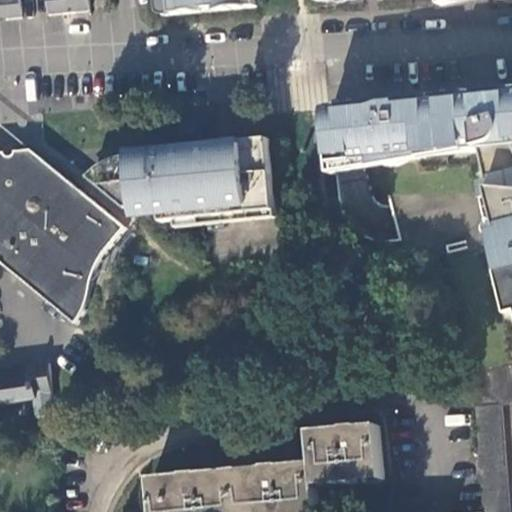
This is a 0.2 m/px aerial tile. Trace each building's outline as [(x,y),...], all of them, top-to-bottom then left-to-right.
[(0,0),(0,22),(23,20),(20,0),(0,0)] [(47,0),(50,17),(91,13),(89,0),(47,0)] [(258,8),(257,0),(157,0),(158,11),(159,13),(160,15),(162,16),(164,17),(166,17),(258,8)] [(511,93),(480,97),(481,97),(483,97),(485,98),(486,98),(488,99),(490,100),(492,101),(493,103),(495,105),(496,107),(498,107),(511,138),(511,93)] [(447,100),(402,104),(402,119),(355,126),(358,154),(376,164),(382,166),(387,168),(400,166),(412,160),(425,159),(424,152),(469,147),(470,156),(482,155),(491,184),(492,191),(511,185),(511,138),(498,107),(496,107),(495,105),(493,103),(492,101),(490,100),(488,99),(486,98),(485,98),(483,97),(481,97),(480,97),(447,100)] [(402,119),(402,104),(329,112),(335,168),(376,164),(358,154),(355,126),(402,119)] [(161,187),(163,214),(164,223),(178,223),(178,229),(279,219),(271,140),(253,142),(181,149),(171,150),(171,154),(173,180),(150,183),(150,188),(161,187)] [(425,159),(470,156),(469,147),(424,152),(425,159)] [(0,261),(44,298),(77,326),(80,322),(82,319),(88,308),(91,301),(94,281),(101,262),(109,251),(127,229),(32,151),(17,153),(17,159),(7,159),(7,153),(0,154),(0,261)] [(134,165),(134,158),(127,159),(122,160),(112,164),(105,168),(99,172),(92,180),(107,193),(113,185),(121,192),(114,199),(129,211),(137,210),(137,216),(163,214),(161,187),(150,188),(150,183),(173,180),(171,154),(147,156),(147,163),(134,165)] [(147,156),(134,158),(134,165),(147,163),(147,156)] [(362,178),(350,184),(358,201),(370,194),(362,178)] [(511,218),(511,185),(492,191),(491,184),(481,186),(492,231),(511,226),(510,219),(511,218)] [(113,185),(107,193),(114,199),(121,192),(113,185)] [(511,218),(510,219),(511,226),(492,231),(498,251),(502,250),(505,260),(500,261),(509,295),(511,293),(511,304),(511,305),(511,307),(511,218)] [(0,372),(0,405),(33,400),(36,419),(55,417),(54,405),(54,404),(50,365),(20,369),(0,372)] [(511,511),(504,405),(511,403),(511,365),(475,375),(478,407),(485,511),(511,511)] [(318,511),(316,487),(336,485),(337,488),(385,484),(380,430),(361,431),(360,429),(346,430),(346,433),(312,435),(314,468),(280,471),(280,469),(265,470),(265,472),(201,477),(201,475),(185,477),(185,479),(152,481),(153,511),(318,511)]
